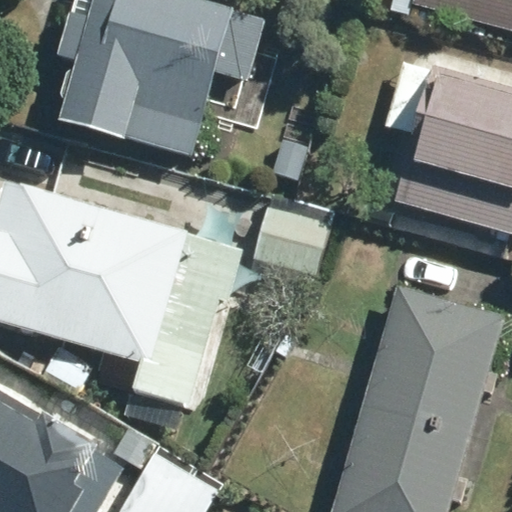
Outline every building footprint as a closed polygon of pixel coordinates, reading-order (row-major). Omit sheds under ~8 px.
[(243,81),(258,27),(160,0),(77,0),(61,57),(78,62),(60,121),(185,156),(208,72),(243,81)] [(511,0),(394,0),(392,9),(511,41),(511,0)] [(439,73),(409,65),(392,129),(424,137),(405,209),(511,236),(511,89),(440,70),(439,73)] [(199,234),(16,186),(0,246),(0,327),(152,368),(144,397),(199,411),(227,305),(239,308),(253,253),(198,239),(199,234)] [(338,220),(276,207),(264,263),(326,276),(338,220)] [(460,511),(511,322),(511,320),(406,292),(346,511),(460,511)] [(0,511),(115,511),(141,469),(58,420),(56,422),(0,389),(0,511)] [(174,462),(142,511),(218,511),(228,496),(174,462)]
